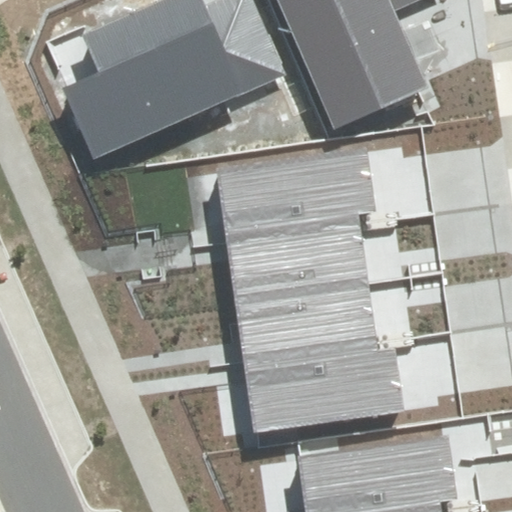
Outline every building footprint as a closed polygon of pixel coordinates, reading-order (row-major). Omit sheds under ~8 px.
[(104,73),(65,89),(94,157),(287,76),(254,0),(214,0),(206,4),(204,0),(159,0),(86,31),(104,73)] [(278,0),(332,128),(428,88),(394,9),(415,0),(278,0)] [(226,228),(227,238),(361,221),(360,211),(375,209),(368,149),(218,168),(226,228)] [(235,301),(369,284),(361,221),(227,238),(229,254),(235,301)] [(243,359),(377,341),(369,284),(235,301),(241,349),(243,359)] [(252,430),(404,411),(396,348),(378,350),(377,341),(243,359),(245,373),(252,430)] [(305,511),(412,511),(442,508),(441,501),(457,499),(449,438),(299,457),(305,511)]
